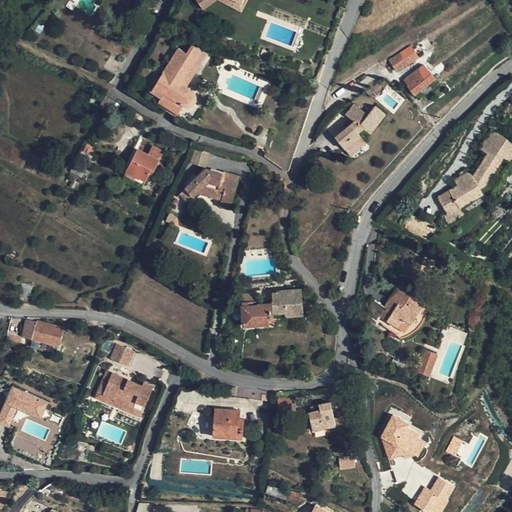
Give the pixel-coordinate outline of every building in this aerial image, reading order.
[(246,3),(241,1),(239,0),(220,0),(242,11),(246,3)] [(416,42),(410,46),(419,57),(424,53),(416,42)] [(187,87),(206,54),(192,45),(187,53),(179,48),(152,91),(163,98),(162,99),(180,109),(183,105),(186,106),(188,107),(192,105),(195,103),(196,101),(197,98),(196,95),(194,91),(187,87)] [(419,57),(410,46),(389,60),(397,72),(419,57)] [(434,79),(424,65),(404,80),(415,94),(434,79)] [(378,97),(369,89),(365,92),(370,96),(371,95),(375,99),(378,97)] [(338,141),(377,108),(374,106),(367,115),(353,104),(345,114),(354,122),(335,137),(338,141)] [(377,108),(338,141),(345,149),(361,136),(358,133),(363,128),(370,134),(386,114),(377,108)] [(438,197),(444,208),(448,214),(460,206),(482,194),(479,189),(486,184),(504,157),(511,143),(511,142),(491,130),(480,148),(488,154),(476,173),(473,172),(471,172),(455,181),(458,186),(438,197)] [(351,156),(367,143),(361,136),(345,149),(351,156)] [(127,171),(146,181),(149,176),(152,176),(158,163),(161,156),(164,151),(153,146),(149,154),(138,149),(127,171)] [(185,188),(186,189),(180,194),(187,202),(193,197),(194,197),(198,194),(221,201),(220,206),(230,209),(239,176),(224,172),(223,174),(205,169),(185,188)] [(144,184),(146,181),(127,171),(125,175),(144,184)] [(465,215),(460,206),(448,214),(444,208),(439,211),(447,225),(465,215)] [(166,221),(173,224),(177,216),(170,213),(166,221)] [(401,225),(407,229),(416,218),(410,213),(401,225)] [(426,228),(428,229),(429,226),(416,218),(407,229),(420,239),(422,237),(426,228)] [(385,307),(376,320),(392,330),(395,326),(397,327),(402,319),(411,323),(424,303),(406,292),(409,286),(401,281),(385,307)] [(243,302),(242,302),(244,326),(269,324),(268,319),(273,319),(273,314),(286,313),(287,316),(304,315),(303,303),(302,288),(273,291),(274,302),(258,304),(257,293),(242,295),(243,302)] [(367,315),(376,320),(385,307),(371,298),(367,315)] [(60,346),(64,328),(26,318),(22,337),(60,346)] [(405,333),(411,323),(402,319),(397,327),(405,333)] [(78,352),(88,355),(91,347),(81,344),(78,352)] [(113,359),(130,367),(136,352),(119,344),(113,359)] [(415,372),(429,377),(438,354),(424,348),(415,372)] [(104,395),(114,373),(109,371),(97,398),(140,417),(142,411),(133,407),(133,408),(115,401),(115,400),(104,395)] [(114,373),(104,395),(115,400),(115,401),(133,408),(133,407),(142,411),(153,386),(143,382),(142,386),(124,378),(114,373)] [(355,393),(354,384),(342,385),(343,394),(355,393)] [(13,385),(3,414),(17,418),(20,406),(21,402),(46,410),(48,405),(50,397),(13,385)] [(257,390),(252,389),(251,397),(263,398),(275,399),(276,393),(257,390)] [(275,399),(263,398),(261,411),(274,413),(275,399)] [(330,400),(312,404),(314,411),(309,412),(314,429),(336,424),(335,418),(332,407),(330,400)] [(21,402),(20,406),(52,416),(55,407),(48,405),(46,410),(21,402)] [(215,407),(214,429),(228,430),(228,436),(243,437),(245,418),(240,417),(241,409),(215,407)] [(17,418),(3,414),(1,421),(14,425),(17,418)] [(345,416),(335,418),(336,424),(347,422),(345,416)] [(415,464),(427,442),(418,437),(419,435),(407,428),(409,423),(394,416),(379,446),(415,464)] [(455,455),(460,439),(451,436),(446,452),(455,455)] [(348,457),(347,459),(341,456),(338,462),(352,469),(356,460),(348,457)] [(430,490),(423,486),(413,505),(425,511),(441,511),(455,485),(438,476),(430,490)] [(287,498),(289,489),(268,483),(266,492),(287,498)] [(0,507),(2,508),(11,492),(0,490),(0,507)] [(310,504),(311,498),(301,496),(300,502),(310,504)]
